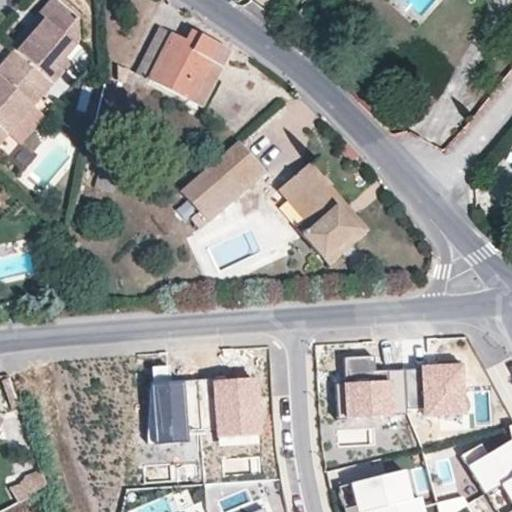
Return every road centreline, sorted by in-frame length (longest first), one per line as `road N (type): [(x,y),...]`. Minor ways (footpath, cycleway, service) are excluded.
road 1 (residential): [(200,0),(296,67),(427,205)]
road 2 (residential): [(296,318),(0,345)]
road 3 (residential): [(319,511),(296,318)]
road 4 (residential): [(511,100),(427,205)]
road 5 (residential): [(423,308),(296,318)]
road 6 (residential): [(427,205),(511,292)]
